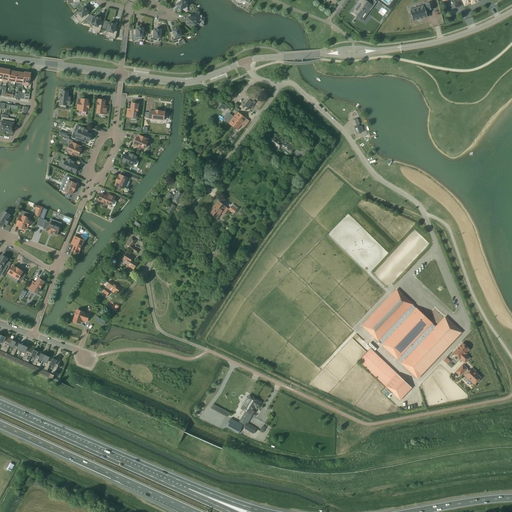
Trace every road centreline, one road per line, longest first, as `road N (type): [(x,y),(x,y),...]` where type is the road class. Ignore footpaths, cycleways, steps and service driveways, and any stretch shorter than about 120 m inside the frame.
road 1 (residential): [(290,389),(160,330),(146,271),(279,83)]
road 2 (residential): [(279,83),(293,84),(380,180),(418,206),(466,320)]
road 3 (unknown): [(403,276),(356,324),(408,380),(458,338),(458,319)]
road 4 (motorway): [(0,424),(194,511)]
road 5 (motorway): [(264,511),(119,460)]
road 6 (residential): [(511,11),(454,37),(382,50)]
road 7 (motorway): [(119,460),(0,407)]
road 8 (residential): [(244,61),(193,79),(121,73)]
road 9 (motorway): [(233,511),(119,460)]
